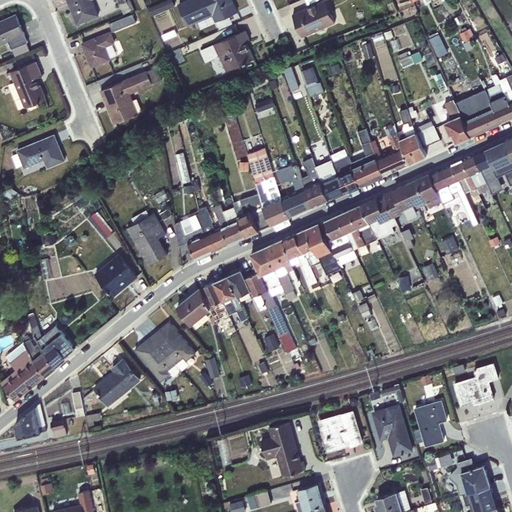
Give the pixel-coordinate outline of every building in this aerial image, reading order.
[(68,0),(78,23),(100,14),(93,0),(68,0)] [(118,0),(124,14),(132,10),(131,9),(135,8),(131,0),(118,0)] [(173,0),(165,0),(148,8),(152,15),(176,5),(173,0)] [(232,0),(187,0),(178,4),(188,26),(198,21),(201,27),(217,20),(230,14),(237,11),(232,0)] [(323,0),(293,14),(303,36),(336,22),(325,0),(323,0)] [(442,0),(447,8),(451,6),(448,0),(442,0)] [(134,13),(110,23),(113,31),(137,22),(134,13)] [(16,14),(0,21),(0,45),(9,41),(12,49),(28,42),(28,41),(16,14)] [(230,14),(217,20),(220,28),(233,22),(230,14)] [(252,35),(260,34),(257,16),(238,20),(240,30),(250,28),(252,35)] [(471,28),(460,33),(464,42),(473,38),(472,36),(474,35),(471,28)] [(246,29),(214,44),(219,56),(220,56),(227,71),(254,58),(246,41),(250,39),(249,39),(245,30),(246,30),(246,29)] [(393,29),(384,32),(387,39),(396,35),(393,29)] [(111,31),(83,43),(92,66),(111,58),(111,57),(117,55),(113,44),(116,43),(111,31)] [(383,32),(372,36),(375,43),(385,39),(383,32)] [(439,33),(431,37),(440,56),(448,53),(439,33)] [(367,40),(361,41),(366,58),(374,56),(371,42),(368,43),(367,40)] [(30,50),(28,42),(12,49),(15,56),(30,50)] [(219,56),(214,44),(200,50),(206,62),(219,56)] [(398,55),(403,67),(415,62),(415,63),(424,59),(420,50),(410,55),(408,51),(398,55)] [(503,52),(495,57),(499,63),(507,59),(503,52)] [(7,75),(11,73),(21,98),(25,107),(46,99),(37,77),(42,75),(36,60),(6,72),(7,75)] [(339,63),(331,66),(334,74),(342,71),(339,63)] [(124,80),(101,89),(115,123),(139,113),(131,93),(153,84),(153,83),(162,78),(157,66),(148,71),(147,69),(124,79),(124,80)] [(314,66),(301,71),(307,87),(309,86),(313,96),(325,92),(321,81),(320,82),(314,66)] [(434,67),(429,69),(432,76),(435,75),(442,91),(449,88),(441,72),(437,74),(434,67)] [(291,68),(284,71),(286,75),(289,82),(296,79),(291,68)] [(499,79),(500,79),(497,73),(482,80),(486,89),(501,82),(499,79)] [(511,106),(511,73),(500,79),(499,79),(501,82),(511,106)] [(297,80),(288,83),(291,91),(300,88),(297,80)] [(511,116),(511,106),(501,82),(486,89),(491,102),(494,107),(500,122),(511,116)] [(491,102),(486,89),(456,102),(471,135),(500,122),(494,107),(488,110),(486,104),(491,102)] [(228,93),(218,97),(220,103),(230,99),(228,93)] [(274,97),(256,103),(259,110),(276,104),(274,97)] [(471,135),(456,102),(454,98),(445,102),(448,110),(451,118),(445,121),(451,134),(453,133),(457,141),(471,135)] [(204,102),(194,106),(200,120),(208,117),(204,102)] [(413,105),(407,108),(409,111),(412,118),(419,115),(416,108),(415,109),(413,105)] [(407,108),(406,106),(402,107),(402,109),(399,110),(404,123),(403,129),(397,131),(410,162),(427,155),(414,124),(412,118),(409,111),(407,108)] [(166,116),(157,119),(160,128),(169,125),(166,116)] [(433,120),(416,127),(425,146),(441,139),(433,120)] [(384,174),(410,162),(397,131),(394,124),(385,128),(395,149),(382,155),(376,139),(372,141),(384,174)] [(361,184),(384,174),(372,141),(367,127),(358,131),(367,154),(353,161),(361,184)] [(55,134),(17,149),(19,152),(13,155),(17,166),(23,164),(25,168),(44,159),(47,167),(65,159),(55,134)] [(488,147),(485,148),(498,175),(505,172),(511,184),(511,183),(511,152),(506,139),(503,140),(488,147)] [(290,216),(283,197),(266,147),(248,153),(261,192),(272,224),(290,216)] [(485,148),(473,153),(481,170),(488,167),(493,180),(487,184),(489,189),(491,193),(504,188),(498,175),(485,148)] [(184,152),(176,154),(183,183),(191,181),(184,152)] [(473,153),(463,158),(479,194),(489,189),(487,184),(481,170),(473,153)] [(361,184),(353,161),(349,154),(334,161),(346,191),(361,184)] [(330,198),(316,165),(313,156),(303,161),(306,167),(307,167),(310,174),(302,177),(313,206),(330,198)] [(346,191),(334,161),(333,158),(316,165),(330,198),(346,191)] [(463,158),(452,163),(466,192),(471,190),(474,196),(476,195),(478,199),(481,198),(479,194),(463,158)] [(135,159),(125,165),(130,173),(140,167),(135,159)] [(249,161),(240,161),(240,170),(249,170),(249,161)] [(452,163),(430,173),(443,201),(448,212),(451,211),(448,206),(452,204),(450,201),(461,196),(463,199),(474,225),(479,223),(466,192),(452,163)] [(206,164),(200,165),(202,176),(209,174),(206,164)] [(313,206),(302,177),(297,164),(293,165),(293,164),(277,169),(282,182),(293,177),(298,191),(283,197),(290,216),(313,206)] [(407,183),(416,203),(418,207),(428,203),(430,207),(443,201),(430,173),(407,183)] [(194,174),(191,175),(195,191),(201,189),(198,178),(195,179),(194,174)] [(220,182),(213,184),(218,201),(225,199),(220,182)] [(0,193),(8,199),(22,195),(7,183),(0,191),(0,193)] [(385,193),(384,193),(395,216),(404,212),(403,209),(404,208),(414,204),(416,203),(407,183),(396,188),(385,193)] [(89,188),(73,199),(77,205),(78,204),(87,198),(93,194),(89,188)] [(165,189),(155,195),(158,202),(168,196),(165,189)] [(272,224),(261,192),(234,201),(235,205),(239,215),(247,235),(272,224)] [(384,193),(361,203),(378,238),(396,230),(393,225),(398,223),(395,216),(384,193)] [(450,201),(452,204),(463,199),(461,196),(450,201)] [(87,198),(78,204),(81,209),(90,203),(87,198)] [(239,215),(235,205),(224,210),(221,203),(214,206),(223,226),(230,243),(247,235),(239,215)] [(361,203),(350,208),(366,244),(378,238),(361,203)] [(417,212),(414,204),(404,208),(407,216),(417,212)] [(230,243),(223,226),(216,229),(207,205),(199,208),(200,212),(197,213),(213,250),(230,243)] [(169,207),(161,212),(165,219),(172,215),(171,213),(172,212),(169,207)] [(350,208),(339,213),(355,249),(359,247),(362,254),(370,251),(366,244),(350,208)] [(147,209),(132,217),(135,223),(128,227),(149,263),(148,263),(148,264),(168,253),(159,237),(167,233),(155,212),(150,215),(147,209)] [(90,217),(107,238),(113,233),(112,231),(114,230),(100,213),(98,215),(96,212),(90,217)] [(213,250),(197,213),(175,223),(179,246),(189,241),(196,258),(213,250)] [(339,213),(320,222),(341,267),(341,268),(343,267),(342,263),(358,256),(355,249),(339,213)] [(307,227),(307,228),(322,262),(326,273),(330,271),(341,267),(320,222),(319,222),(307,227)] [(410,227),(402,231),(409,247),(414,245),(412,238),(414,237),(410,227)] [(307,228),(296,232),(316,277),(322,275),(318,264),(322,262),(307,228)] [(54,232),(47,234),(51,244),(57,241),(54,232)] [(296,232),(284,238),(295,263),(301,261),(310,284),(318,281),(316,277),(296,232)] [(66,238),(66,241),(69,245),(72,245),(76,242),(76,239),(73,235),(70,235),(66,238)] [(454,235),(442,240),(447,254),(459,248),(454,235)] [(511,240),(510,237),(503,240),(507,248),(511,245),(511,240)] [(284,238),(266,246),(283,284),(285,290),(290,300),(298,296),(287,272),(294,269),(292,264),(295,263),(284,238)] [(259,270),(253,273),(268,307),(288,351),(297,347),(273,295),(271,289),(283,284),(266,246),(251,252),(259,270)] [(459,252),(451,256),(452,259),(450,260),(451,263),(454,262),(454,263),(463,259),(459,252)] [(119,253),(96,272),(114,295),(138,276),(119,253)] [(48,258),(40,259),(44,279),(52,278),(48,258)] [(318,264),(322,275),(326,273),(322,262),(318,264)] [(433,262),(423,266),(429,280),(439,275),(433,262)] [(229,275),(238,296),(252,290),(253,294),(260,311),(268,307),(253,273),(245,276),(242,269),(229,275)] [(7,270),(0,270),(0,279),(8,278),(7,270)] [(229,275),(215,281),(230,314),(238,311),(242,321),(248,318),(240,300),(238,296),(229,275)] [(409,275),(399,276),(401,290),(411,288),(409,275)] [(209,294),(205,296),(211,309),(217,323),(219,322),(219,323),(231,317),(230,314),(215,281),(205,285),(209,294)] [(285,290),(283,284),(271,289),(273,295),(285,290)] [(205,296),(201,287),(178,306),(193,324),(211,309),(205,296)] [(360,289),(353,292),(357,301),(357,300),(358,303),(362,301),(361,299),(364,297),(360,289)] [(366,302),(359,305),(364,317),(372,314),(366,302)] [(29,316),(36,336),(41,333),(35,314),(29,316)] [(162,327),(165,331),(173,324),(170,320),(162,327)] [(162,327),(153,334),(180,368),(189,361),(187,360),(196,353),(173,324),(165,331),(162,327)] [(40,342),(57,366),(67,358),(66,356),(76,348),(56,325),(38,339),(40,342)] [(274,332),(264,337),(270,351),(281,347),(274,332)] [(180,368),(153,334),(144,342),(147,345),(138,352),(162,381),(171,373),(172,375),(180,368)] [(33,358),(46,375),(57,366),(40,342),(35,345),(30,335),(23,339),(25,342),(33,358)] [(17,369),(2,381),(14,396),(25,387),(28,389),(46,375),(33,358),(25,342),(8,356),(10,358),(9,360),(17,369)] [(138,352),(147,345),(144,342),(135,348),(138,352)] [(215,356),(206,359),(211,377),(220,375),(215,356)] [(124,358),(112,367),(115,371),(95,387),(109,405),(141,379),(124,358)] [(265,360),(259,363),(263,372),(269,369),(265,360)] [(476,375),(455,382),(462,404),(474,400),(475,403),(494,397),(489,380),(500,377),(495,361),(474,368),(476,375)] [(463,363),(454,366),(456,373),(465,370),(463,363)] [(206,371),(200,375),(207,386),(213,382),(206,371)] [(250,373),(239,377),(241,386),(253,383),(250,373)] [(432,373),(421,376),(423,385),(432,382),(431,377),(433,376),(432,373)] [(386,386),(381,388),(383,395),(397,390),(398,393),(396,394),(398,400),(400,399),(400,401),(405,399),(400,384),(387,388),(386,386)] [(16,399),(28,389),(25,387),(14,396),(16,399)] [(177,388),(166,391),(167,400),(171,399),(171,401),(176,400),(176,398),(179,397),(177,388)] [(379,390),(370,393),(372,399),(381,397),(379,390)] [(81,391),(73,392),(77,416),(85,415),(81,391)] [(157,391),(152,392),(151,397),(155,399),(156,405),(161,403),(160,398),(161,395),(157,391)] [(442,400),(415,407),(421,427),(414,429),(418,442),(424,440),(426,445),(444,439),(439,421),(447,419),(442,400)] [(69,401),(61,403),(64,415),(71,413),(69,401)] [(40,402),(16,421),(20,436),(47,430),(40,402)] [(400,404),(374,412),(382,437),(389,435),(395,454),(414,448),(400,404)] [(353,409),(320,419),(329,450),(362,440),(353,409)] [(101,412),(86,414),(89,426),(95,424),(94,419),(102,417),(101,412)] [(310,414),(293,418),(297,433),(314,429),(310,414)] [(64,418),(52,421),(54,428),(66,426),(64,418)] [(289,420),(269,426),(272,436),(261,439),(267,459),(278,456),(283,475),(306,469),(303,460),(299,461),(297,451),(298,450),(289,420)] [(66,426),(54,428),(55,435),(68,432),(66,426)] [(220,439),(225,461),(233,459),(228,437),(220,439)] [(451,452),(439,455),(442,465),(454,462),(451,452)] [(436,457),(425,460),(429,471),(439,467),(436,457)] [(467,492),(491,485),(485,464),(475,467),(472,457),(457,461),(459,466),(449,476),(457,483),(460,494),(463,493),(467,492)] [(52,482),(41,484),(43,494),(55,491),(52,482)] [(318,483),(298,488),(301,499),(296,501),(299,511),(303,510),(325,504),(318,483)] [(475,511),(479,511),(497,506),(491,485),(467,492),(468,493),(470,493),(475,511)] [(428,486),(421,489),(425,502),(432,500),(428,486)] [(81,503),(53,510),(53,511),(94,511),(89,489),(78,492),(81,503)] [(268,489),(247,496),(251,509),(272,503),(268,489)] [(378,511),(402,511),(412,509),(405,489),(379,497),(381,503),(376,504),(378,511)] [(468,493),(467,492),(463,493),(467,504),(470,503),(472,511),(475,511),(470,493),(468,493)] [(243,499),(230,503),(232,511),(243,511),(247,511),(243,499)]
